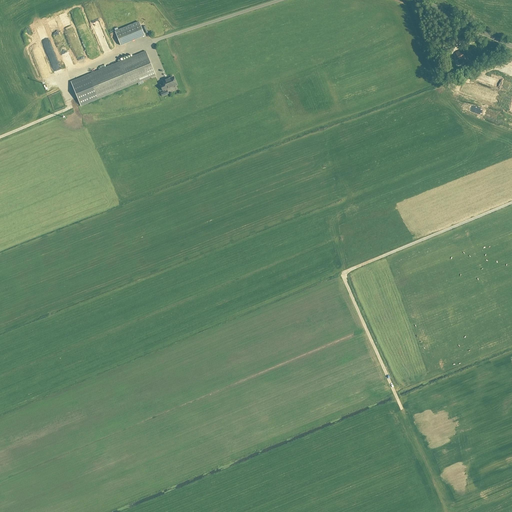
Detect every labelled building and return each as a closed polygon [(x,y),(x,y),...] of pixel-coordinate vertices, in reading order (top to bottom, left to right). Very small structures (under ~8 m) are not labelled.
[(95,17),(89,6),(85,8),(91,19),(95,17)] [(139,22),(115,31),(121,45),(144,36),(139,22)] [(102,30),(96,33),(103,52),(109,50),(102,30)] [(82,37),(87,50),(92,48),(89,42),(91,42),(87,32),(84,34),(85,36),(82,37)] [(455,52),(459,59),(456,60),(459,65),(463,63),(463,62),(468,60),(462,49),(455,52)] [(145,51),(88,75),(71,82),(81,106),(155,75),(145,51)] [(173,77),(163,81),(166,89),(177,85),(173,77)]
